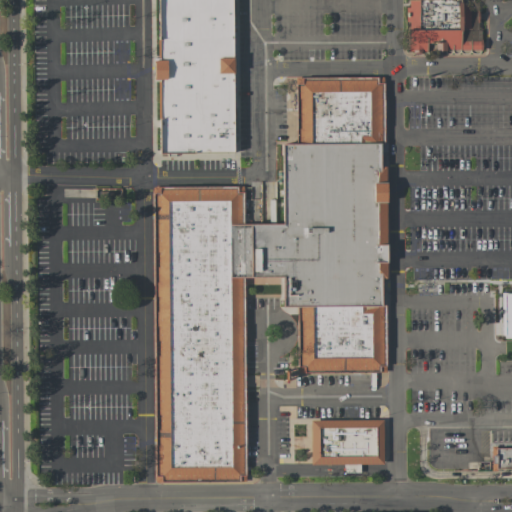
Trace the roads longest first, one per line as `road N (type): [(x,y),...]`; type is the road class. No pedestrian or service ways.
road 1 (residential): [(88,506),(471,503)]
road 2 (tertiary): [(17,511),(16,246)]
road 3 (tertiary): [(15,175),(11,0)]
